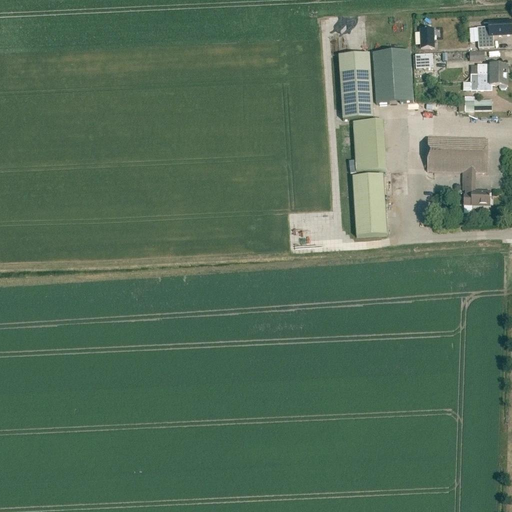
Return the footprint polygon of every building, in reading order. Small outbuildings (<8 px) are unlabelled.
[(478,51),(493,50),(493,39),(511,37),(511,26),(511,23),(488,24),(489,30),(477,30),(478,51)] [(433,30),(421,30),(421,50),(434,50),(433,30)] [(372,55),(374,90),(375,105),(413,103),(410,53),(372,55)] [(469,63),(484,63),(483,54),(469,54),(469,63)] [(374,120),(370,56),(339,58),(343,122),(374,120)] [(415,72),(433,71),(432,56),(414,57),(415,72)] [(478,77),(508,77),(508,67),(490,67),(478,67),(478,77)] [(508,88),(508,77),(478,77),(471,77),(471,84),(471,93),(492,93),(492,87),(498,88),(498,91),(501,92),(505,92),(507,91),(507,88),(508,88)] [(473,102),(473,99),(464,99),(464,113),(491,113),(491,102),(473,102)] [(385,171),(382,121),(352,123),(355,173),(385,171)] [(488,176),(489,141),(429,140),(428,174),(463,175),(463,186),(465,186),(465,197),(463,197),(463,207),(471,208),(471,209),(491,209),(491,195),(475,194),(476,176),(488,176)] [(354,237),(385,235),(381,176),(351,178),(354,237)]
